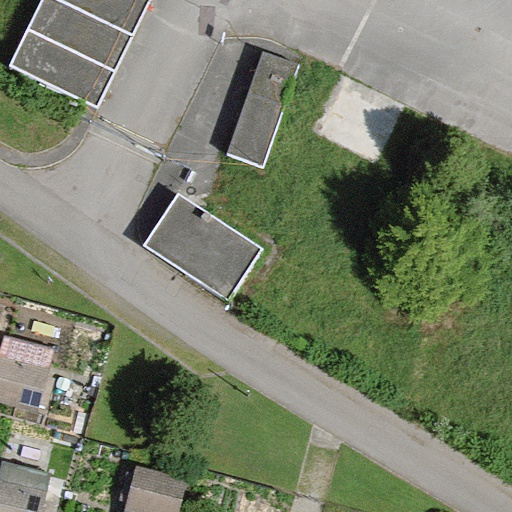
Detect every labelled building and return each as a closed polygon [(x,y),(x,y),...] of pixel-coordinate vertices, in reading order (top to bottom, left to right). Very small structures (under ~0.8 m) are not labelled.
[(150,4),(151,0),(43,0),(10,68),(98,111),(150,4)] [(264,57),(229,156),(263,168),(299,69),(264,57)] [(264,252),(181,198),(148,247),(231,302),(264,252)] [(3,359),(50,372),(55,353),(8,340),(3,359)] [(3,359),(0,368),(0,400),(40,411),(41,406),(49,378),(50,372),(3,359)] [(49,408),(57,380),(49,378),(41,406),(49,408)] [(1,482),(50,494),(54,475),(6,464),(1,482)] [(181,511),(190,480),(141,468),(140,474),(132,502),(130,510),(138,511),(181,511)] [(130,471),(122,500),(132,502),(140,474),(130,471)] [(1,482),(0,488),(0,511),(45,511),(48,502),(50,494),(1,482)]
